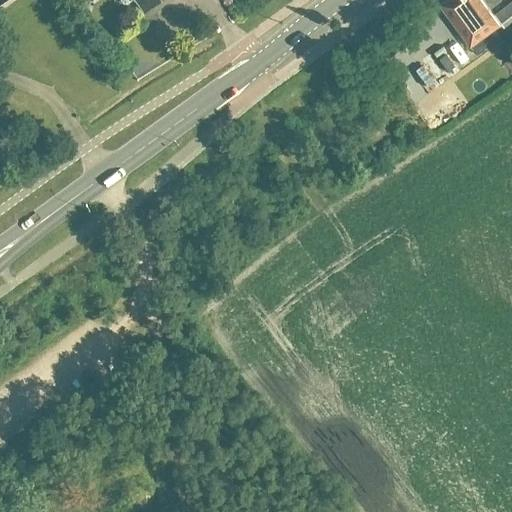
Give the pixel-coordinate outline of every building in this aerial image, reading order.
[(120,0),(123,4),(127,4),(132,0),(137,0),(145,10),(159,0),(120,0)] [(481,0),(459,0),(461,1),(456,5),(469,23),(488,9),(481,0)] [(500,0),(481,0),(488,9),(500,0)] [(507,33),(511,29),(511,1),(494,16),(507,33)] [(478,51),(496,43),(490,29),(471,37),(478,51)] [(464,37),(453,48),(468,64),(479,53),(464,37)]
